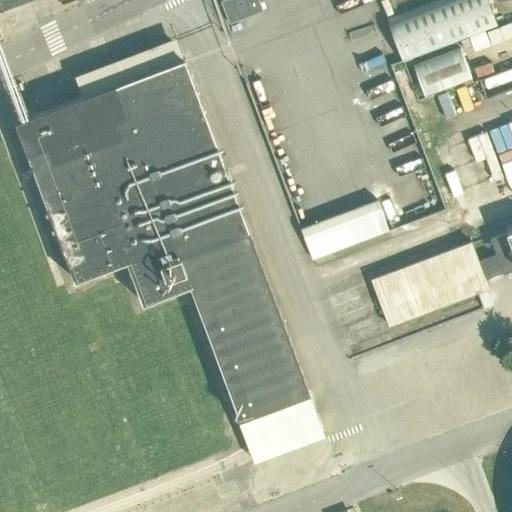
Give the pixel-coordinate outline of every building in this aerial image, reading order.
[(258,0),(223,0),(221,1),(228,23),(262,10),(258,0)] [(488,0),(436,0),(387,18),(402,61),(498,26),(488,0)] [(492,42),(511,34),(511,21),(487,30),(492,42)] [(424,94),(471,77),(460,47),(413,64),(424,94)] [(186,60),(74,101),(19,121),(76,278),(131,258),(146,300),(196,281),(245,415),(307,392),(186,60)] [(493,152),(511,143),(511,116),(483,129),(493,152)] [(300,228),(311,259),(388,231),(376,200),(300,228)] [(511,230),(491,238),(504,273),(511,270),(511,230)] [(473,243),(372,279),(389,325),(489,289),(473,243)]
